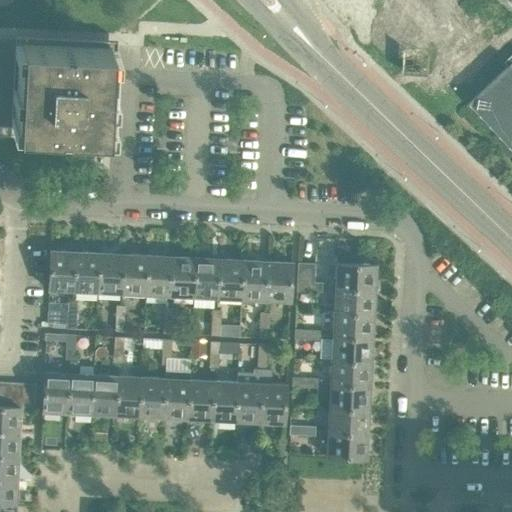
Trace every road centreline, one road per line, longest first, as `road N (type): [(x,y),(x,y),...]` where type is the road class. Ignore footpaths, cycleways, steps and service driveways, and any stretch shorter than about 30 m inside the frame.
road 1 (residential): [(406,402),(409,223),(17,202)]
road 2 (tertiary): [(511,240),(299,36)]
road 3 (residential): [(244,492),(76,485)]
road 4 (residential): [(0,355),(14,355),(17,202)]
